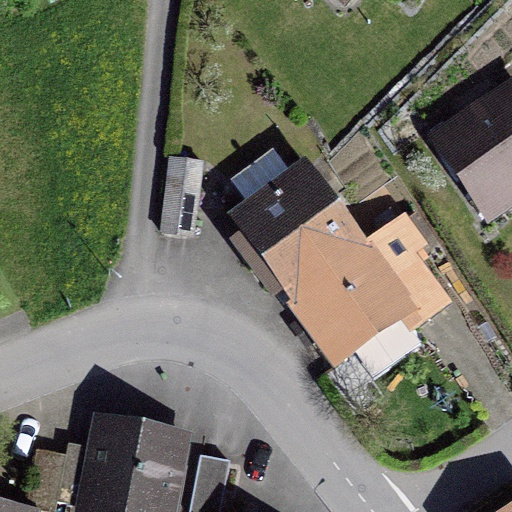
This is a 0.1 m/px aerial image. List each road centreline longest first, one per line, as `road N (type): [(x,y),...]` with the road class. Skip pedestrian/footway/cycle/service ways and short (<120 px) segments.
road 1 (residential): [(373,511),(267,369),(218,331),(156,322),(131,327),(0,378)]
road 2 (residential): [(511,446),(406,511)]
